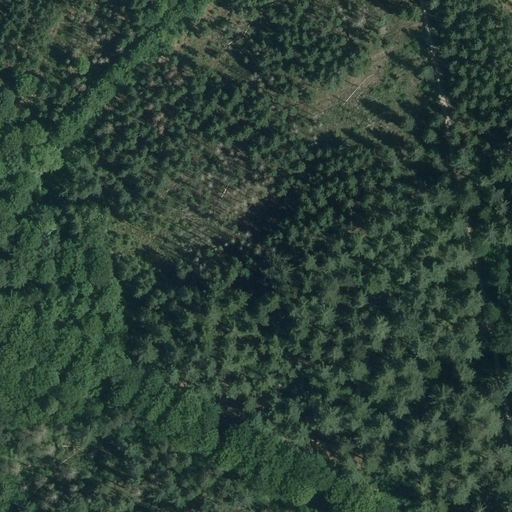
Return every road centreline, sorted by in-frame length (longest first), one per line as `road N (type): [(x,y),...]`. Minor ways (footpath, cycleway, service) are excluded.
road 1 (unclassified): [(0,319),(363,511)]
road 2 (track): [(459,184),(511,433)]
road 3 (track): [(420,0),(459,184)]
